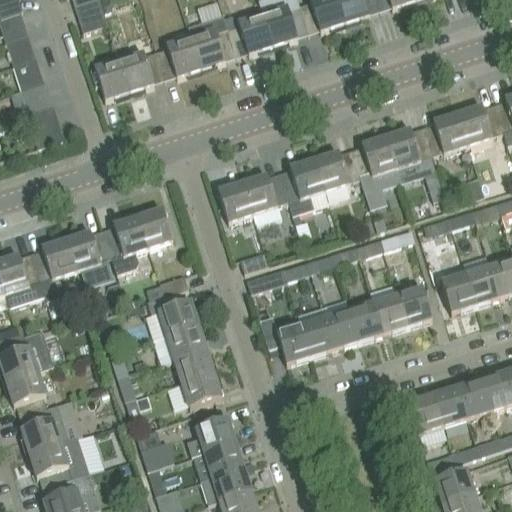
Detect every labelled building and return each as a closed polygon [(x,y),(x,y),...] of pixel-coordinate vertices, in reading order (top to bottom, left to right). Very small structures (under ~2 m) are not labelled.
[(0,0),(0,21),(0,23),(21,17),(23,16),(17,0),(0,0)] [(71,0),(75,13),(100,5),(98,0),(71,0)] [(263,22),(274,54),(298,46),(296,39),(307,35),(300,13),(296,0),(279,0),(259,6),(263,22)] [(321,39),(345,31),(335,0),(330,0),(311,6),(312,9),(300,13),(307,35),(318,32),(321,39)] [(335,0),(345,31),(370,23),(368,16),(379,12),(375,0),(335,0)] [(414,0),(375,0),(379,12),(390,9),(393,16),(417,8),(414,0)] [(112,4),(101,7),(105,17),(111,15),(114,10),(112,4)] [(83,38),(109,30),(105,17),(101,7),(100,5),(75,13),(83,38)] [(21,17),(0,23),(0,31),(5,48),(29,40),(21,17)] [(192,45),(202,77),(226,69),(224,62),(236,58),(228,36),(224,24),(223,21),(188,32),(192,45)] [(249,61),(274,54),(263,22),(239,30),(240,32),(228,36),(236,58),(247,55),(249,61)] [(13,71),(36,64),(29,40),(5,48),(13,71)] [(177,85),(202,77),(192,45),(168,52),(169,55),(157,59),(164,81),(175,78),(177,85)] [(164,81),(157,59),(146,62),(145,59),(120,68),(130,100),(155,92),(153,85),(164,81)] [(23,95),(44,88),(36,64),(13,71),(21,95),(23,95)] [(130,100),(120,68),(95,75),(91,77),(96,93),(100,92),(106,108),(130,100)] [(54,112),(46,88),(44,88),(23,95),(31,119),(54,112)] [(498,115),(496,116),(504,139),(508,152),(511,150),(511,103),(505,105),(506,107),(507,112),(498,115)] [(54,112),(31,119),(39,143),(35,144),(35,145),(38,154),(63,146),(60,137),(62,136),(61,135),(59,127),(54,112)] [(492,142),(504,139),(496,116),(485,119),(483,112),(458,120),(469,153),(493,145),(492,142)] [(469,153),(458,120),(434,128),(436,135),(425,139),(432,162),(443,158),(444,160),(469,153)] [(421,165),(432,162),(425,139),(413,142),(411,135),(386,143),(397,176),(421,168),(421,165)] [(360,160),(353,162),(360,185),(365,201),(401,189),(397,176),(386,143),(362,151),(362,153),(364,158),(360,160)] [(339,158),(315,166),(326,198),(350,191),(349,188),(360,185),(353,162),(342,165),(339,158)] [(291,182),(281,185),(288,208),(293,222),(296,231),(302,229),(299,220),(314,215),(311,203),(326,198),(315,166),(300,171),(290,174),(291,176),(292,181),(291,182)] [(254,186),(243,189),(253,222),(256,231),(274,225),(282,222),(278,211),(288,208),(281,185),(270,188),(268,183),(268,181),(254,186)] [(229,230),(253,222),(243,189),(218,197),(229,230)] [(501,220),(511,216),(511,203),(497,209),(501,220)] [(476,228),(501,220),(497,209),(473,216),(476,228)] [(149,255),(154,253),(173,247),(163,215),(138,223),(149,255)] [(452,235),(476,228),(473,216),(448,224),(452,235)] [(511,217),(502,221),(507,235),(511,233),(511,232),(510,226),(511,225),(511,217)] [(135,260),(149,255),(138,223),(137,224),(136,220),(123,224),(124,228),(114,231),(116,238),(105,241),(112,264),(117,280),(136,274),(138,268),(135,260)] [(383,222),(373,225),(374,227),(376,236),(386,233),(383,224),(383,222)] [(427,243),(452,235),(448,224),(424,231),(427,243)] [(371,226),(360,229),(364,240),(374,237),(371,226)] [(335,235),(323,239),(327,251),(339,247),(335,235)] [(383,257),(415,247),(411,235),(380,245),(383,257)] [(91,238),(67,246),(77,278),(81,277),(87,295),(114,286),(107,266),(112,264),(105,241),(94,245),(92,240),(91,238)] [(360,264),(383,257),(380,245),(356,253),(360,264)] [(76,278),(77,278),(67,246),(42,254),(44,261),(33,265),(41,287),(46,303),(47,307),(70,300),(67,291),(64,282),(76,278)] [(336,271),(360,264),(356,253),(333,260),(336,271)] [(245,279),(269,271),(265,258),(241,266),(245,279)] [(312,279),(336,271),(333,260),(308,268),(312,279)] [(22,268),(20,261),(0,267),(0,284),(5,301),(9,313),(10,314),(46,303),(41,287),(33,265),(22,268)] [(500,305),(511,301),(511,265),(490,272),(500,305)] [(288,287),(312,279),(308,268),(284,275),(288,287)] [(476,312),(500,305),(490,272),(466,280),(476,312)] [(284,275),(247,287),(252,300),(288,289),(287,287),(288,287),(284,275)] [(452,320),(476,312),(466,280),(441,288),(452,320)] [(164,303),(189,295),(185,284),(161,292),(164,303)] [(394,291),(370,298),(374,309),(384,341),(408,334),(398,301),(394,291)] [(408,334),(433,326),(423,294),(398,301),(408,334)] [(184,309),(180,298),(148,308),(152,320),(159,317),(167,342),(199,332),(191,307),(184,309)] [(0,315),(9,313),(5,301),(0,302),(0,315)] [(137,304),(128,307),(130,313),(139,310),(137,304)] [(360,349),(384,341),(374,309),(350,316),(360,349)] [(336,356),(360,349),(350,316),(326,324),(336,356)] [(278,339),(273,323),(260,327),(269,356),(281,352),(287,371),(312,364),(302,332),(278,339)] [(312,364),(336,356),(326,324),(302,332),(312,364)] [(86,325),(73,329),(76,337),(89,332),(86,325)] [(21,332),(0,338),(0,351),(2,350),(25,343),(21,332)] [(175,366),(207,356),(199,332),(167,342),(175,366)] [(0,368),(6,388),(39,378),(53,373),(42,338),(25,343),(2,350),(5,361),(0,363),(0,368)] [(281,352),(269,356),(271,361),(283,357),(281,352)] [(182,390),(215,379),(207,356),(175,366),(182,390)] [(118,383),(128,380),(121,357),(110,361),(118,383)] [(48,414),(44,403),(47,402),(39,378),(6,388),(14,413),(21,411),(25,422),(48,414)] [(215,379),(182,390),(189,412),(190,414),(203,410),(223,404),(219,395),(223,394),(218,379),(215,380),(215,379)] [(492,418),(511,411),(511,397),(506,379),(482,386),(492,418)] [(126,408),(136,405),(128,380),(118,383),(126,408)] [(468,426),(492,418),(482,386),(458,394),(468,426)] [(444,433),(468,426),(458,394),(434,401),(444,433)] [(419,441),(438,435),(444,433),(434,401),(409,409),(419,441)] [(133,431),(144,428),(136,405),(126,408),(133,431)] [(29,460),(62,449),(69,447),(58,411),(48,414),(25,422),(28,433),(21,435),(29,460)] [(199,444),(187,448),(192,463),(204,459),(236,449),(231,433),(230,427),(229,424),(210,430),(196,435),(199,444)] [(157,436),(137,442),(141,456),(141,457),(148,476),(159,473),(153,452),(162,450),(157,436)] [(503,454),(511,451),(511,439),(500,444),(503,454)] [(62,449),(29,460),(37,485),(39,484),(44,482),(48,494),(89,480),(78,444),(69,447),(62,449)] [(479,462),(503,454),(500,444),(476,452),(479,462)] [(236,449),(204,459),(212,483),(244,473),(244,472),(242,465),(236,449)] [(455,470),(479,462),(476,452),(452,460),(455,470)] [(431,478),(450,472),(455,470),(452,460),(428,468),(431,478)] [(155,500),(167,497),(159,473),(148,476),(155,500)] [(212,483),(200,487),(208,511),(219,507),(252,497),(247,481),(245,475),(244,473),(212,483)] [(443,510),(475,500),(467,475),(435,486),(443,510)] [(46,506),(44,507),(46,511),(99,511),(89,480),(48,494),(51,505),(46,506)] [(159,511),(171,511),(167,497),(155,500),(159,511)] [(220,511),(256,511),(252,497),(219,507),(220,511)] [(443,511),(479,511),(475,500),(443,510),(443,511)]
